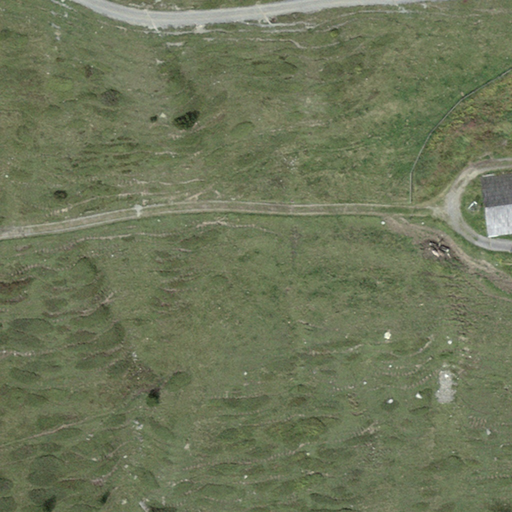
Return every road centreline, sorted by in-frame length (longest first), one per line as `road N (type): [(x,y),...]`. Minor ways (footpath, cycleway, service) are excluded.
road 1 (track): [(0,234),(189,206),(443,213),(467,176),(511,163)]
road 2 (track): [(356,0),(166,18),(91,0)]
